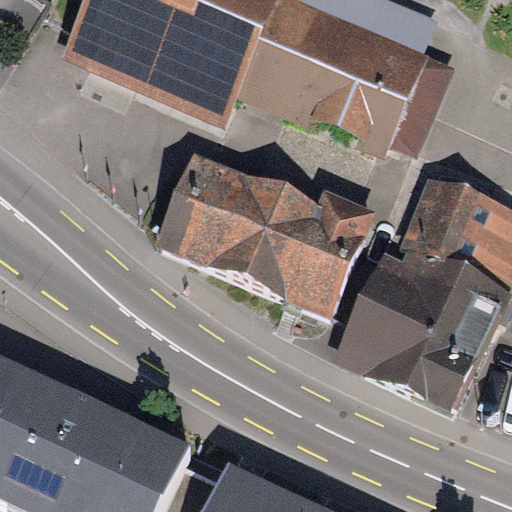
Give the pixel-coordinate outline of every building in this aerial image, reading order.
[(64,0),(39,59),(68,71),(98,0),(64,0)] [(414,58),(425,35),(344,0),(105,0),(82,53),(205,107),(213,89),(370,157),(374,148),(408,163),(448,73),(414,58)] [(351,249),(189,179),(157,254),(319,323),(351,249)] [(511,293),(511,226),(433,191),(360,352),(464,399),(511,293)] [(170,511),(188,476),(193,466),(0,373),(0,511),(170,511)] [(170,511),(214,511),(224,494),(188,476),(170,511)] [(287,511),(229,484),(224,494),(214,511),(287,511)]
